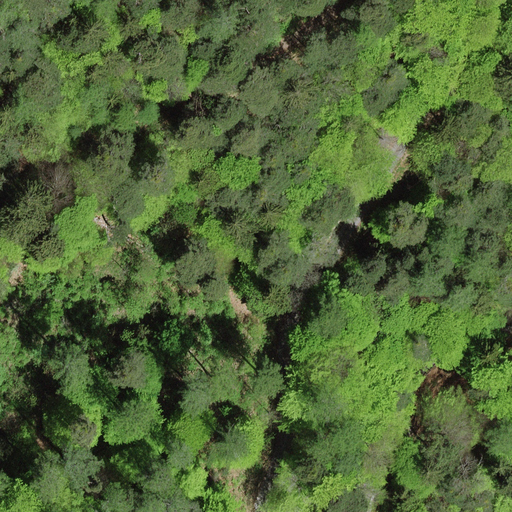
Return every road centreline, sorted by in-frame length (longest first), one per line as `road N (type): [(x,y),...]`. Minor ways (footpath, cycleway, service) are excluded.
road 1 (track): [(271,511),(290,416),(288,344),(301,302),(504,0)]
road 2 (track): [(511,322),(478,343),(436,354),(416,376),(365,511)]
